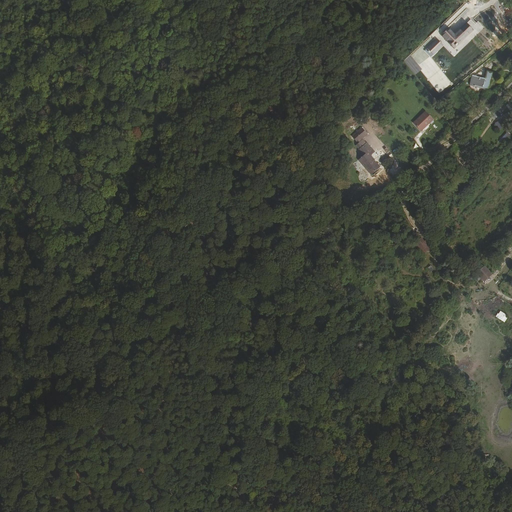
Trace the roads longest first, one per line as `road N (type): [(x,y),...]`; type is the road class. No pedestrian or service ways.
road 1 (track): [(428,161),(373,207),(199,299)]
road 2 (track): [(0,453),(94,406),(139,349),(199,299)]
road 3 (track): [(164,511),(172,475),(160,435),(139,413),(94,406)]
